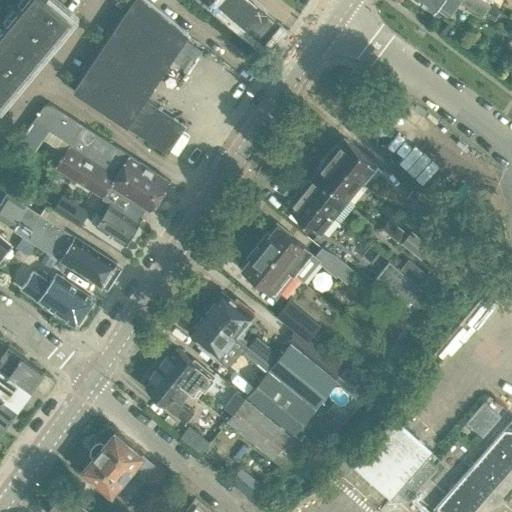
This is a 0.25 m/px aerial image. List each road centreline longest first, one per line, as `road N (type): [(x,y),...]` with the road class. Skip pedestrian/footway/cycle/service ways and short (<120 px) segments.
road 1 (unclassified): [(511,320),(348,511)]
road 2 (residential): [(334,10),(511,156)]
road 3 (residential): [(79,374),(207,191)]
road 4 (residential): [(207,191),(334,10)]
road 5 (unclassified): [(241,511),(79,374)]
road 6 (residential): [(207,191),(43,85)]
road 7 (residential): [(0,487),(79,374)]
